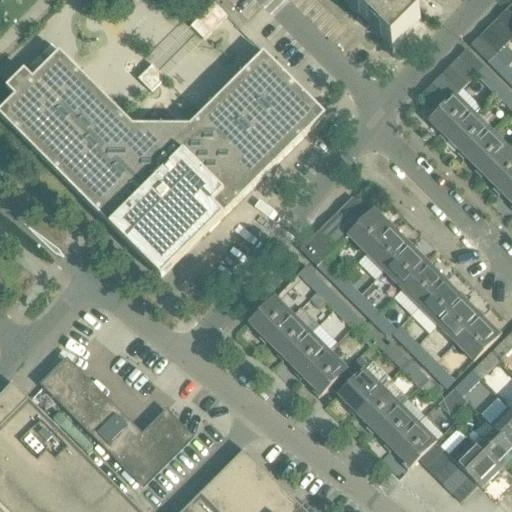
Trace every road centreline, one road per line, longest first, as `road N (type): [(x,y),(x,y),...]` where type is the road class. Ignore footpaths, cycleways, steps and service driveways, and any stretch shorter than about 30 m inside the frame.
road 1 (residential): [(188,358),(372,128)]
road 2 (residential): [(188,358),(86,278),(21,349)]
road 3 (residential): [(511,268),(372,128)]
road 4 (residential): [(387,511),(260,415)]
road 5 (residential): [(384,113),(272,0)]
road 6 (residential): [(384,113),(487,0)]
road 7 (residential): [(164,511),(260,415)]
